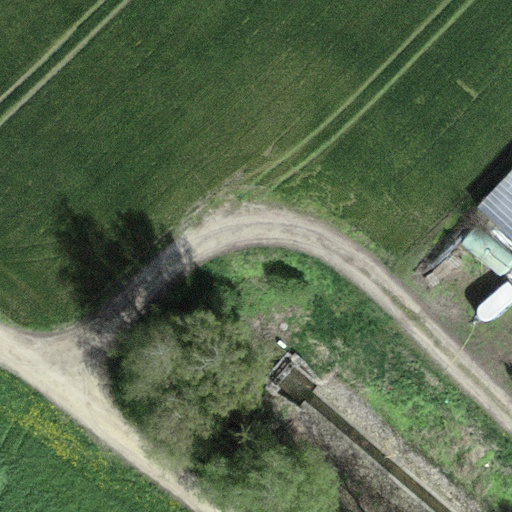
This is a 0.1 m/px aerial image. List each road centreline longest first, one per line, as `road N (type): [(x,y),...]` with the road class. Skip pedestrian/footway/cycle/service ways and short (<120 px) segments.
road 1 (track): [(52,389),(181,250),(224,227),(284,227),(401,315),(511,417)]
road 2 (track): [(222,511),(0,347)]
